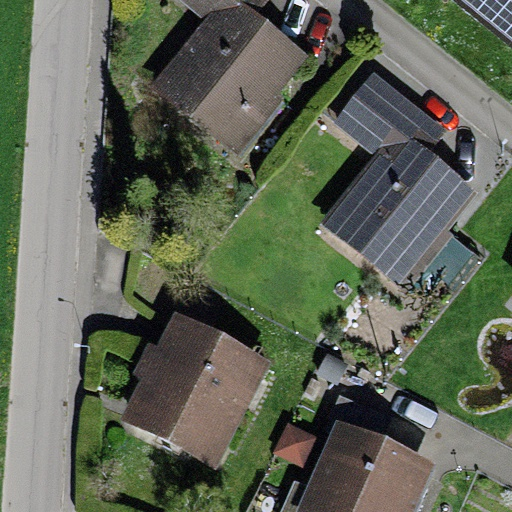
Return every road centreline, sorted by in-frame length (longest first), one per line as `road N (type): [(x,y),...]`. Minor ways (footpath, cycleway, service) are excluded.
road 1 (residential): [(36,511),(68,0)]
road 2 (residential): [(511,126),(354,0)]
